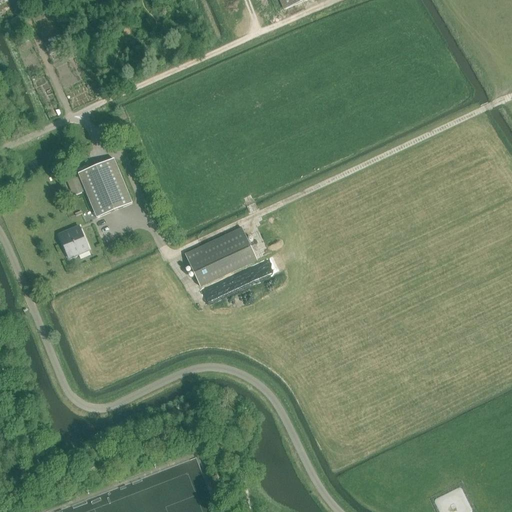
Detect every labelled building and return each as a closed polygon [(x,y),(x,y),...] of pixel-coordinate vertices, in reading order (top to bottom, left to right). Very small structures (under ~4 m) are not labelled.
[(280,0),(285,9),(306,0),(280,0)] [(79,175),(97,219),(132,204),(114,160),(79,175)] [(77,179),(68,182),(74,196),(83,192),(77,179)] [(69,259),(89,251),(79,227),(59,235),(69,259)] [(241,229),(184,255),(199,287),(256,261),(241,229)]
